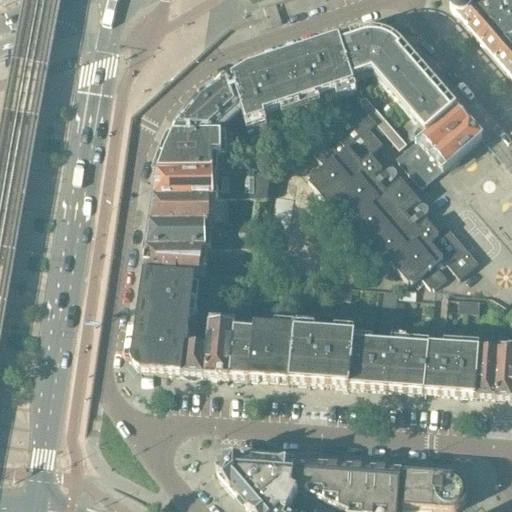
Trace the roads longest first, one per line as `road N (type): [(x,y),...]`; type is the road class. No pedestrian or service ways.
road 1 (residential): [(141,439),(107,393),(105,372),(144,126),(181,85),(222,59),(389,0)]
road 2 (secondary): [(37,511),(114,8)]
road 3 (residential): [(141,439),(169,429),(508,453)]
road 4 (residential): [(511,132),(400,0)]
road 5 (tertiary): [(0,51),(114,8)]
